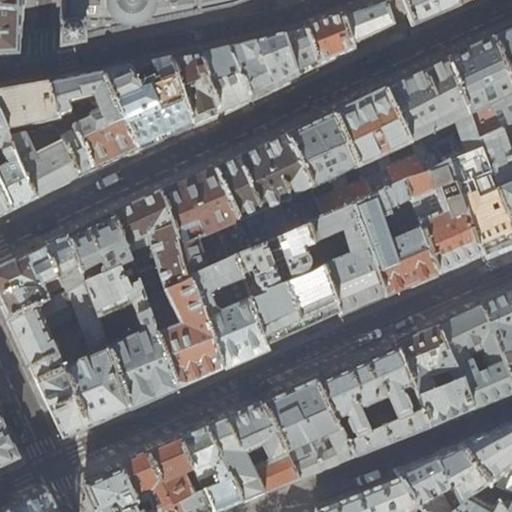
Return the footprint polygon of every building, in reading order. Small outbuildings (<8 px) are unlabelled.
[(22,2),(22,0),(0,0),(0,55),(6,55),(19,54),(22,2)] [(231,6),(246,0),(62,0),(62,19),(60,19),(59,46),(85,41),(85,38),(193,14),(231,6)] [(449,8),(460,4),(459,0),(401,0),(412,25),(449,8)] [(369,36),(393,25),(386,3),(363,11),(343,18),(351,44),(369,36)] [(353,50),(351,44),(343,18),(343,17),(324,24),(304,31),(317,67),(334,59),(353,50)] [(511,27),(494,36),(511,83),(511,27)] [(307,72),(317,67),(304,31),(294,33),(284,35),(297,77),(307,72)] [(288,81),(297,77),(284,35),(270,39),(255,42),(271,89),(288,81)] [(470,47),(447,58),(478,138),(511,122),(511,83),(494,36),(470,47)] [(261,94),(271,89),(255,42),(241,45),(227,48),(249,99),(261,94)] [(232,107),(249,99),(227,48),(216,51),(199,55),(217,114),(232,107)] [(203,121),(217,114),(199,55),(192,56),(168,61),(191,126),(203,121)] [(481,148),(478,138),(447,58),(416,72),(385,87),(424,173),(448,162),(481,148)] [(163,139),(191,126),(168,61),(150,65),(159,81),(141,89),(131,69),(122,71),(102,74),(139,150),(163,139)] [(65,134),(60,136),(80,177),(111,163),(139,150),(102,74),(79,79),(48,85),(59,118),(65,116),(66,121),(61,124),(65,134)] [(19,90),(0,92),(0,116),(6,130),(59,121),(59,118),(48,85),(19,90)] [(358,99),(331,112),(356,167),(362,179),(370,197),(402,182),(424,173),(385,87),(358,99)] [(308,123),(286,134),(324,217),(351,205),(370,197),(362,179),(344,187),(339,175),(356,167),(331,112),(308,123)] [(511,122),(478,138),(481,148),(511,235),(511,122)] [(23,205),(37,198),(8,135),(6,132),(0,133),(0,181),(13,211),(23,205)] [(55,189),(80,177),(60,136),(34,147),(36,150),(33,151),(25,132),(8,135),(37,198),(55,189)] [(306,225),(324,217),(286,134),(250,150),(214,167),(252,249),(306,225)] [(511,241),(511,235),(481,148),(448,162),(480,256),(497,248),(511,241)] [(480,256),(448,162),(424,173),(402,182),(438,274),(461,264),(480,256)] [(191,178),(160,193),(191,276),(234,257),(252,249),(214,167),(191,178)] [(0,216),(13,211),(0,181),(0,216)] [(410,286),(438,274),(402,182),(370,197),(351,205),(368,250),(384,298),(410,286)] [(138,203),(113,214),(131,262),(140,289),(162,281),(166,290),(164,290),(165,292),(166,292),(172,307),(171,310),(173,316),(176,317),(177,317),(179,323),(156,331),(177,388),(202,377),(223,368),(191,276),(160,193),(138,203)] [(360,308),(384,298),(368,250),(351,205),(324,217),(306,225),(337,310),(340,317),(360,308)] [(90,225),(67,236),(84,283),(131,262),(113,214),(90,225)] [(337,310),(306,225),(252,249),(234,257),(266,342),(301,326),(337,310)] [(0,302),(7,319),(48,300),(46,295),(63,288),(65,292),(84,283),(67,236),(28,254),(0,267),(0,302)] [(266,342),(234,257),(191,276),(223,368),(244,359),(268,348),(266,342)] [(154,398),(177,388),(156,331),(140,289),(131,262),(84,283),(97,319),(131,305),(142,332),(108,347),(130,409),(154,398)] [(32,371),(61,435),(66,437),(98,423),(130,409),(108,347),(107,348),(97,319),(84,283),(65,292),(48,300),(7,319),(32,371)] [(511,292),(480,307),(511,386),(511,292)] [(458,317),(437,326),(472,412),(497,402),(511,395),(511,386),(480,307),(458,317)] [(472,412),(437,326),(417,334),(396,344),(398,349),(430,428),(454,419),(472,412)] [(318,385),(355,458),(393,443),(430,428),(398,349),(376,359),(359,366),(318,385)] [(318,385),(315,380),(290,391),(261,404),(299,480),(326,469),(355,458),(318,385)] [(206,428),(243,502),(269,492),(299,480),(261,404),(231,417),(206,428)] [(0,418),(0,417),(0,467),(15,461),(18,456),(0,418)] [(511,511),(511,423),(503,427),(490,432),(458,445),(488,483),(507,511),(511,511)] [(243,502),(206,428),(192,434),(179,439),(212,511),(217,511),(227,508),(243,502)] [(212,511),(179,439),(151,452),(119,466),(121,470),(140,511),(212,511)] [(507,511),(488,483),(458,445),(446,449),(434,454),(460,503),(455,506),(450,510),(451,511),(450,511),(507,511)] [(460,503),(434,454),(415,462),(393,470),(399,478),(419,508),(421,511),(450,511),(451,511),(450,510),(455,506),(460,503)] [(140,511),(121,470),(103,478),(84,487),(95,511),(140,511)] [(409,511),(419,508),(399,478),(394,480),(316,511),(409,511)] [(55,511),(50,499),(47,498),(14,511),(55,511)]
